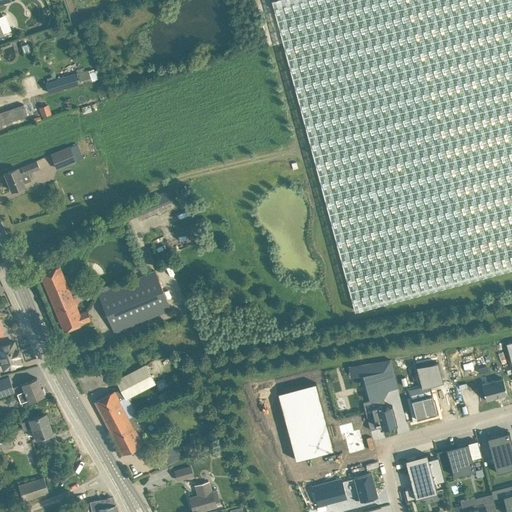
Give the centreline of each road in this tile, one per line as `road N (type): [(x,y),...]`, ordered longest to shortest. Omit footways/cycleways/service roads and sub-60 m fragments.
road 1 (tertiary): [(139,511),(48,354),(0,234)]
road 2 (unclassified): [(511,408),(396,439),(383,460)]
